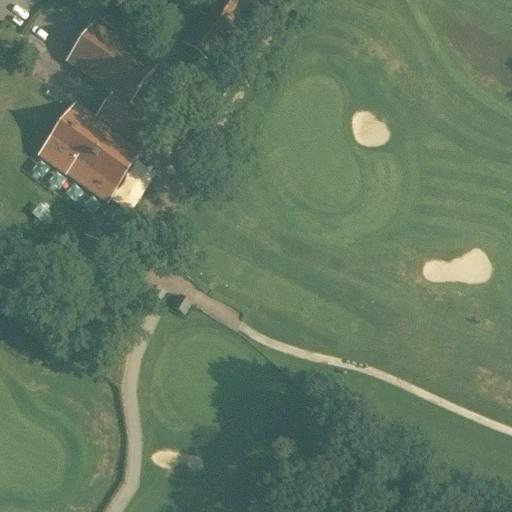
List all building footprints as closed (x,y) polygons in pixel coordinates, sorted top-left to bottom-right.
[(201,16),(181,44),(202,59),(209,64),(209,63),(222,46),(245,64),(246,64),(253,54),(251,52),(226,34),(250,0),(215,0),(203,17),(201,16)] [(112,93),(93,120),(74,107),(39,157),(65,176),(66,175),(106,204),(159,128),(128,106),(153,70),(91,26),(66,61),(112,93)] [(177,98),(176,100),(207,122),(209,118),(234,82),(209,63),(209,64),(202,59),(177,98)] [(62,272),(94,292),(116,258),(83,238),(62,272)] [(183,298),(175,309),(183,315),(191,304),(183,298)]
